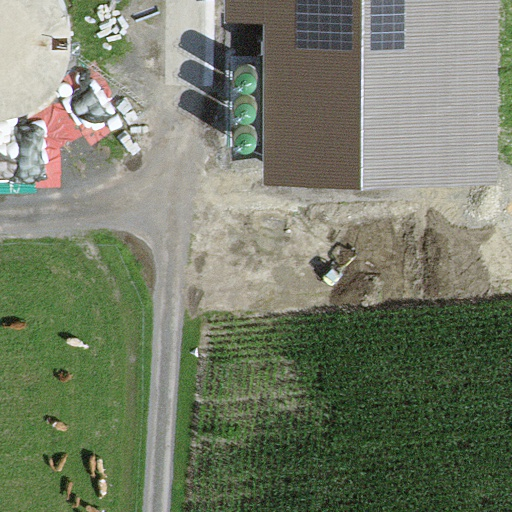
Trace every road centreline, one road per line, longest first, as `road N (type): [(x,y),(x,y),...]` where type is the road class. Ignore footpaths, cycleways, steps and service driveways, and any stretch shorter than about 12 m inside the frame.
road 1 (track): [(150,511),(166,197)]
road 2 (track): [(166,197),(178,0)]
road 3 (track): [(166,197),(0,212)]
